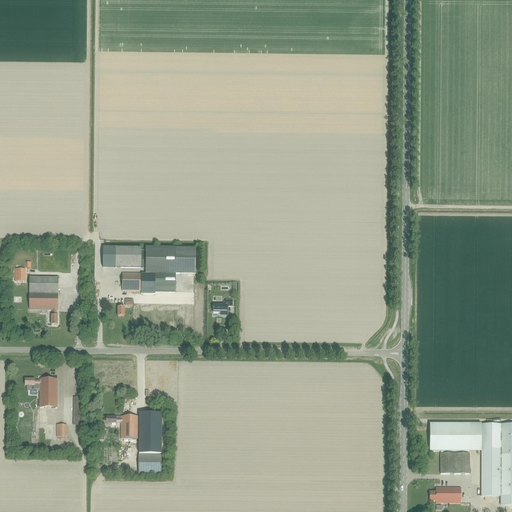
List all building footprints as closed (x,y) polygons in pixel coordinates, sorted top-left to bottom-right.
[(175,293),(175,273),(176,249),(146,248),(146,250),(141,250),(141,249),(115,248),(115,269),(145,269),(145,274),(140,274),(122,274),(122,292),(140,292),(140,294),(155,295),(155,293),(175,293)] [(196,249),(176,249),(175,273),(195,274),(196,249)] [(25,282),(25,270),(15,270),(15,282),(25,282)] [(58,311),(58,295),(58,278),(29,278),(29,295),(29,311),(52,311),(52,316),(51,316),(51,326),(57,326),(57,316),(56,316),(56,311),(58,311)] [(223,305),(212,305),(212,312),(227,313),(227,307),(232,307),(232,300),(225,300),(225,302),(223,302),(223,305)] [(57,408),(57,380),(40,380),(40,381),(35,381),(35,380),(25,380),(25,386),(35,386),(35,385),(40,385),(39,408),(57,408)] [(81,426),(82,398),(74,398),(73,425),(81,426)] [(161,456),(162,416),(139,415),(138,455),(161,456)] [(138,440),(139,417),(115,417),(115,418),(111,418),(111,417),(106,417),(106,420),(104,420),(104,427),(110,427),(110,424),(116,424),(116,423),(121,423),(121,439),(138,440)] [(67,438),(67,425),(56,425),(56,437),(67,438)] [(511,425),(429,425),(429,452),(441,452),(441,454),(443,454),(443,452),(481,452),(481,497),(509,497),(509,506),(511,505),(511,425)] [(440,454),(440,475),(469,475),(469,454),(443,454),(441,454),(440,454)] [(138,455),(138,474),(161,475),(161,456),(138,455)] [(461,504),(461,488),(436,488),(436,492),(430,492),(430,502),(436,502),(436,504),(461,504)]
